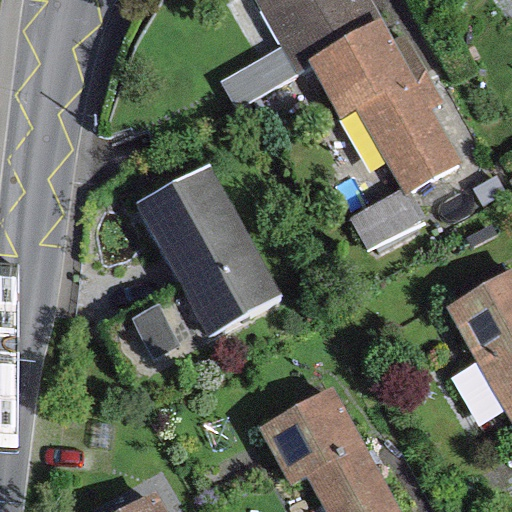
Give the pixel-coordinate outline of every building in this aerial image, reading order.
[(228,0),(230,4),(236,0),(252,0),(298,82),(312,74),(340,123),(358,113),(406,200),(464,168),(433,113),(444,106),(427,74),(405,35),(393,41),(370,0),(228,0)] [(210,170),(137,210),(209,341),(283,300),(210,170)] [(511,276),(448,312),(511,424),(511,276)] [(188,305),(129,335),(148,372),(207,343),(188,305)] [(336,391),(259,432),(290,490),(308,480),(324,511),(401,511),(381,474),(336,391)] [(167,511),(159,497),(130,511),(167,511)]
